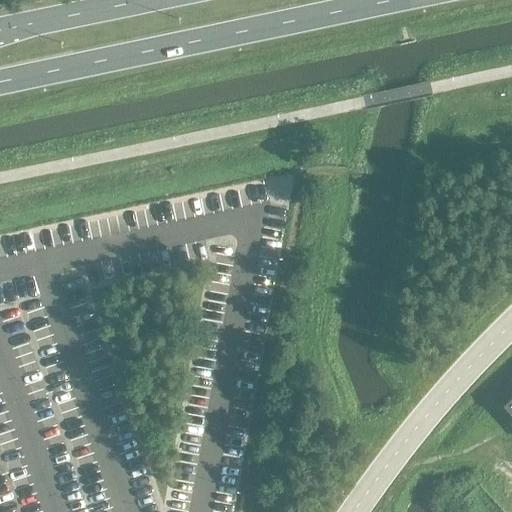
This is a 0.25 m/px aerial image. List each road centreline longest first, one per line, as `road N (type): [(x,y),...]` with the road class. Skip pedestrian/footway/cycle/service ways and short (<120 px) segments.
road 1 (tertiary): [(0,83),(419,0)]
road 2 (tertiary): [(141,0),(0,30)]
